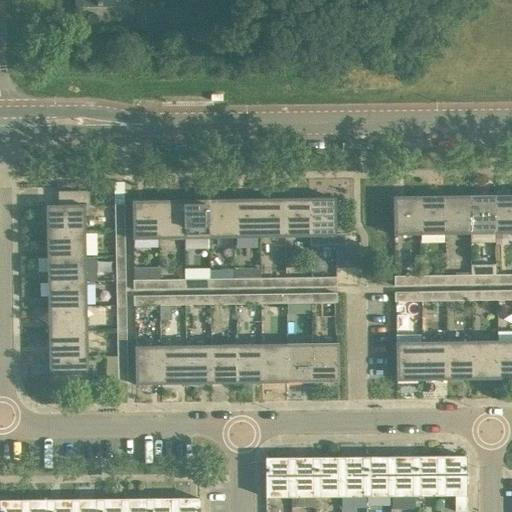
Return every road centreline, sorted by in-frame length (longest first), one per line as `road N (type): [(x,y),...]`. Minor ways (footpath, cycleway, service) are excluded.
road 1 (tertiary): [(0,121),(511,121)]
road 2 (residential): [(238,423),(489,419)]
road 3 (residential): [(0,425),(238,423)]
